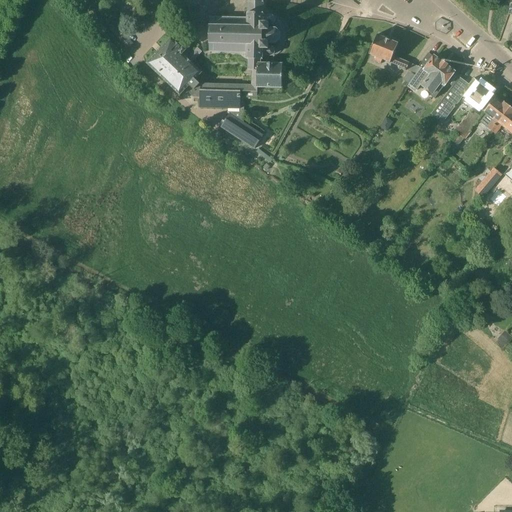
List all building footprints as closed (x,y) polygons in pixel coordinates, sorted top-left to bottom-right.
[(258,64),(261,64),(261,59),(263,59),(263,55),(271,56),(271,55),(272,55),(273,54),(273,53),(274,53),(274,52),(274,51),(274,50),(274,49),(273,49),(273,48),(272,48),(271,47),(270,47),(269,46),(268,46),(268,42),(276,43),(280,39),(280,33),(276,28),(268,28),(268,24),(270,25),(270,24),(271,24),(272,23),(273,23),(274,22),(275,21),(275,20),(275,19),(275,18),(274,18),(274,17),(273,16),(271,16),(271,15),(263,15),(263,1),(248,0),(247,17),(210,16),(210,51),(247,51),(247,58),(249,58),(249,69),(253,69),(258,70),(258,64)] [(422,68),(419,67),(409,63),(394,56),(399,43),(377,34),(369,54),(376,57),(375,61),(381,63),(382,60),(405,69),(404,71),(405,72),(406,70),(409,73),(403,82),(410,85),(422,68)] [(134,44),(125,35),(119,42),(128,50),(134,44)] [(201,84),(197,79),(203,72),(183,55),(187,50),(184,46),(183,47),(173,37),(147,63),(181,95),(191,85),(195,89),(191,93),(194,97),(201,97),(201,84)] [(455,72),(435,56),(434,57),(429,53),(419,67),(422,68),(410,85),(428,99),(431,96),(435,99),(445,86),(450,90),(460,77),(455,72)] [(200,107),(241,108),(242,91),(258,91),(258,85),(283,86),(283,71),(285,71),(285,67),(283,67),(283,65),(274,64),(261,64),(258,64),(258,70),(253,69),(253,85),(201,84),(201,97),(200,107)] [(468,100),(481,84),(474,78),(469,84),(466,82),(460,77),(450,90),(432,114),(443,123),(463,97),(468,100)] [(478,108),(491,92),(481,84),(468,100),(478,108)] [(491,131),(511,107),(505,101),(503,103),(496,97),(484,111),(487,114),(480,122),(488,128),(491,131)] [(511,107),(491,131),(495,134),(502,125),(511,133),(511,107)] [(474,115),(473,114),(470,112),(455,131),(459,135),(474,115)] [(464,138),(466,140),(472,132),(470,130),(480,117),(475,112),(473,114),(474,115),(459,135),(464,138)] [(230,114),(221,127),(254,149),(264,136),(241,121),(230,114)] [(494,168),(474,191),(483,198),(503,175),(494,168)] [(456,232),(450,238),(457,244),(463,238),(456,232)] [(511,337),(505,331),(498,339),(505,345),(511,337)]
